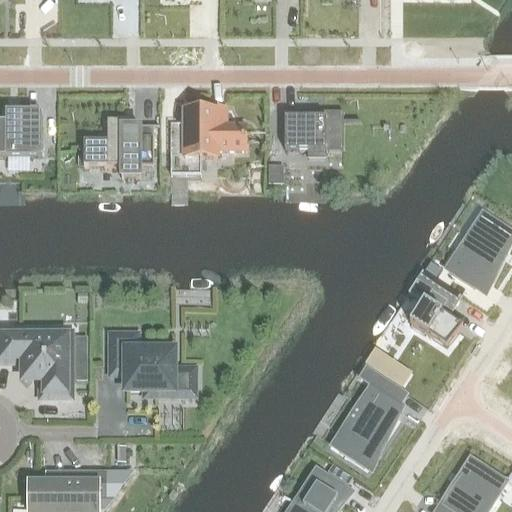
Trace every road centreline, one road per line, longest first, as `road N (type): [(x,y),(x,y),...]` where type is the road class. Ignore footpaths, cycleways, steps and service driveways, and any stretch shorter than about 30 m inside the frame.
road 1 (tertiary): [(0,76),(482,76)]
road 2 (residential): [(385,511),(457,401)]
